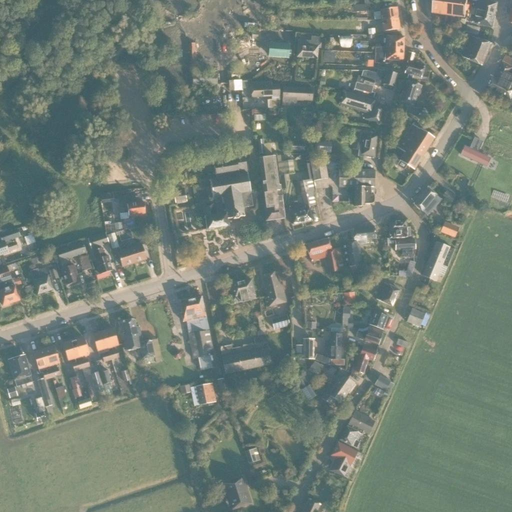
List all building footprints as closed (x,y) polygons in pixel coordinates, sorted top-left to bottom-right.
[(434,0),(432,13),(465,17),(466,16),(467,16),(468,10),(470,0),(469,0),(468,3),(468,2),(468,0),(434,0)] [(470,0),(470,2),(472,5),(472,8),(477,9),(496,14),(498,3),(483,0),(478,0),(479,1),(474,0),(470,0)] [(382,21),(398,18),(397,8),(380,10),(382,21)] [(468,10),(467,16),(470,16),(470,17),(471,14),(475,15),(475,17),(474,23),(493,28),(496,14),(477,9),(472,8),(471,9),(468,10)] [(400,29),(398,18),(382,21),(383,32),(400,29)] [(464,32),(478,36),(480,28),(468,25),(467,27),(465,26),(464,32)] [(317,59),(318,48),(321,48),(321,43),(319,43),(319,37),(311,36),(311,43),(298,42),(297,57),(317,59)] [(387,36),(386,48),(404,49),(404,37),(387,36)] [(483,66),(492,44),(473,36),(464,57),(483,66)] [(289,57),(290,41),(269,40),(268,55),(289,57)] [(353,52),(368,52),(369,40),(353,40),(353,52)] [(403,61),(404,49),(386,48),(384,48),(383,60),(403,61)] [(412,78),(414,79),(420,80),(425,66),(412,63),(414,54),(409,52),(408,58),(405,73),(413,75),(412,78)] [(492,76),(486,88),(511,100),(511,98),(511,58),(506,56),(503,62),(495,78),(494,77),(492,76)] [(383,88),(392,91),(394,87),(398,74),(382,70),(382,71),(378,69),(377,73),(368,71),(363,71),(361,78),(365,79),(364,84),(357,82),(354,89),(372,94),(374,86),(380,88),(380,87),(383,87),(383,88)] [(217,84),(217,74),(193,75),(193,85),(217,84)] [(439,85),(443,81),(439,77),(434,81),(439,85)] [(406,81),(400,102),(409,104),(413,106),(416,107),(422,86),(423,86),(424,82),(420,81),(415,79),(414,83),(412,83),(406,81)] [(241,91),(241,81),(228,81),(229,91),(241,91)] [(271,82),(251,83),(252,98),(271,97),(272,97),(272,100),(269,100),(270,109),(279,108),(280,100),(279,85),(271,85),(271,82)] [(283,87),(282,100),(282,106),(296,107),(296,100),(312,101),(313,89),(283,87)] [(380,124),(385,108),(373,104),(374,99),(345,90),(340,106),(364,113),(363,119),(380,124)] [(408,105),(405,114),(425,119),(427,110),(408,105)] [(414,169),(434,138),(412,125),(397,148),(405,153),(400,160),(414,169)] [(375,157),(378,136),(361,133),(358,156),(363,157),(363,155),(375,157)] [(465,147),(461,155),(483,165),(487,157),(477,153),(482,142),(475,138),(470,149),(465,147)] [(263,139),(257,140),(259,154),(265,153),(263,139)] [(332,143),(317,142),(317,153),(331,154),(332,143)] [(213,159),(216,179),(247,174),(244,153),(235,154),(235,155),(213,159)] [(292,161),(289,161),(288,156),(277,158),(279,175),(284,174),(294,173),(292,161)] [(279,185),(275,157),(259,159),(266,208),(264,208),(266,221),(285,218),(280,185),(279,185)] [(314,181),(328,178),(324,159),(310,161),(314,181)] [(364,205),(364,204),(371,204),(372,204),(373,203),(374,202),(374,201),(374,195),(375,194),(375,190),(374,189),(374,188),(375,171),(339,170),(339,187),(347,187),(347,196),(349,196),(349,202),(354,202),(354,207),(356,207),(359,208),(360,208),(363,207),(364,206),(364,205)] [(247,174),(216,179),(210,180),(213,198),(223,197),(225,212),(226,212),(227,219),(233,218),(233,220),(236,219),(239,219),(238,217),(244,216),(243,208),(253,206),(247,174)] [(297,202),(288,203),(289,207),(288,208),(292,225),(312,221),(309,209),(309,207),(315,205),(312,192),(310,180),(299,182),(302,193),(304,204),(300,205),(298,206),(297,202)] [(187,203),(184,188),(173,190),(175,205),(187,203)] [(426,215),(440,199),(427,188),(413,204),(426,215)] [(449,188),(442,196),(450,202),(457,194),(449,188)] [(144,202),(133,203),(132,196),(118,198),(120,214),(128,213),(129,217),(145,214),(144,202)] [(228,227),(227,219),(226,212),(225,212),(223,212),(222,202),(203,205),(207,230),(217,229),(228,227)] [(405,240),(405,238),(407,238),(407,236),(410,236),(409,228),(406,228),(406,221),(389,221),(390,239),(397,238),(397,240),(395,241),(395,250),(402,250),(402,257),(413,256),(413,249),(415,249),(415,239),(405,240)] [(459,228),(444,222),(440,232),(455,238),(459,228)] [(366,240),(376,239),(375,226),(353,228),(354,241),(342,242),(346,267),(362,265),(359,245),(366,243),(366,240)] [(30,237),(27,229),(19,232),(21,240),(30,237)] [(131,232),(125,233),(127,240),(133,238),(131,232)] [(106,233),(88,238),(91,249),(109,243),(106,233)] [(111,249),(119,247),(114,233),(107,235),(111,249)] [(121,242),(127,240),(125,233),(119,235),(121,242)] [(9,252),(18,248),(15,238),(5,242),(0,243),(0,255),(9,252)] [(330,273),(343,270),(339,248),(330,250),(328,239),(307,245),(311,261),(327,257),(330,273)] [(68,258),(77,256),(86,252),(83,242),(57,251),(63,269),(61,269),(66,285),(79,281),(74,265),(71,266),(68,258)] [(454,250),(449,248),(436,242),(422,276),(435,281),(439,274),(444,276),(454,250)] [(130,249),(134,263),(147,260),(142,245),(130,249)] [(100,275),(112,271),(110,264),(110,263),(108,256),(105,257),(102,248),(93,251),(96,260),(95,260),(100,275)] [(122,267),(134,263),(130,249),(117,253),(122,267)] [(42,263),(41,257),(30,260),(31,265),(42,263)] [(413,276),(413,264),(408,263),(408,272),(400,272),(400,276),(413,276)] [(12,280),(8,267),(0,270),(0,297),(3,306),(20,300),(15,286),(21,284),(19,277),(12,280)] [(38,295),(52,290),(48,276),(45,268),(38,270),(38,269),(31,271),(33,280),(33,281),(38,295)] [(49,271),(52,281),(59,279),(55,269),(49,271)] [(267,307),(286,303),(284,296),(281,282),(279,282),(276,272),(263,276),(267,289),(265,289),(267,298),(265,298),(267,307)] [(234,304),(256,299),(254,294),(255,294),(251,280),(230,285),(234,304)] [(392,307),(400,290),(384,283),(376,299),(392,307)] [(351,293),(344,294),(345,305),(352,305),(351,293)] [(198,319),(206,318),(202,297),(180,301),(182,313),(181,313),(183,322),(186,321),(189,335),(189,334),(194,358),(196,358),(198,357),(212,355),(214,354),(209,331),(200,333),(198,319)] [(425,314),(412,309),(406,322),(419,327),(420,325),(425,327),(430,314),(425,312),(425,314)] [(383,330),(388,316),(374,312),(369,325),(383,330)] [(287,315),(271,320),(274,331),(290,326),(287,315)] [(255,344),(238,348),(242,370),(271,364),(268,349),(266,342),(268,342),(262,316),(258,317),(261,331),(256,332),(258,338),(254,339),(255,344)] [(136,327),(134,319),(122,322),(124,333),(123,334),(127,351),(140,348),(143,359),(154,356),(151,341),(142,342),(139,327),(136,327)] [(382,335),(383,332),(369,327),(364,329),(359,329),(356,337),(379,345),(382,335)] [(103,332),(111,360),(119,358),(117,350),(112,351),(111,348),(118,345),(113,328),(103,332)] [(104,362),(111,360),(103,332),(93,335),(98,352),(99,357),(102,356),(104,362)] [(330,334),(330,341),(325,341),(325,360),(330,360),(330,365),(344,365),(344,359),(340,359),(340,334),(330,334)] [(73,341),(82,369),(90,366),(87,359),(83,360),(81,357),(89,354),(84,337),(73,341)] [(294,360),(306,361),(314,361),(314,339),(303,339),(302,345),(296,345),(295,356),(302,356),(302,359),(294,358),(294,359),(294,360)] [(408,342),(398,339),(396,344),(407,348),(408,342)] [(74,371),(82,369),(73,341),(63,344),(68,361),(76,358),(77,362),(72,363),(74,371)] [(225,374),(242,370),(238,348),(232,349),(231,345),(222,347),(220,347),(222,358),(225,374)] [(54,346),(44,349),(52,378),(60,375),(58,368),(53,369),(52,365),(59,363),(54,346)] [(354,374),(355,371),(363,374),(366,364),(365,364),(366,358),(373,361),(377,351),(364,347),(361,356),(360,356),(358,362),(356,367),(353,366),(350,373),(354,374)] [(45,380),(52,378),(44,349),(34,353),(40,374),(42,373),(45,380)] [(181,352),(178,351),(174,353),(173,356),(175,359),(178,359),(181,358),(182,355),(181,352)] [(16,387),(21,385),(22,389),(26,388),(25,384),(32,382),(30,375),(31,375),(25,355),(8,360),(14,380),(16,387)] [(317,376),(323,366),(314,362),(308,370),(317,376)] [(130,380),(127,370),(121,372),(124,382),(130,380)] [(103,390),(112,388),(111,383),(108,371),(99,373),(103,390)] [(103,390),(99,373),(98,372),(93,374),(91,374),(92,379),(96,392),(103,390)] [(334,384),(348,393),(355,383),(342,374),(334,384)] [(316,396),(303,375),(295,380),(308,401),(316,396)] [(340,403),(348,393),(322,375),(320,378),(333,386),(327,394),(325,392),(321,398),(332,406),(336,400),(340,403)] [(81,392),(77,376),(70,378),(74,393),(81,392)] [(385,391),(390,382),(381,377),(380,376),(379,376),(375,385),(385,391)] [(224,378),(216,380),(220,396),(228,395),(224,378)] [(194,406),(215,402),(211,384),(190,388),(194,406)] [(191,392),(189,385),(180,387),(181,394),(191,392)] [(10,397),(18,396),(16,387),(8,389),(10,397)] [(50,400),(46,387),(40,389),(44,402),(50,400)] [(59,400),(66,398),(62,387),(56,389),(59,400)] [(383,391),(378,388),(374,394),(380,397),(383,391)] [(91,406),(89,400),(77,404),(79,410),(91,406)] [(46,420),(43,412),(35,414),(37,422),(46,420)] [(340,440),(357,448),(360,442),(357,440),(361,434),(363,431),(369,434),(375,422),(355,412),(349,424),(352,426),(351,429),(347,426),(340,440)] [(357,452),(338,442),(331,455),(336,458),(330,471),(344,476),(349,465),(350,465),(357,452)] [(259,460),(255,448),(244,452),(248,464),(259,460)] [(236,507),(250,503),(242,479),(228,484),(224,485),(227,497),(230,496),(233,508),(235,507),(236,507)] [(320,511),(324,506),(309,499),(303,511),(320,511)]
